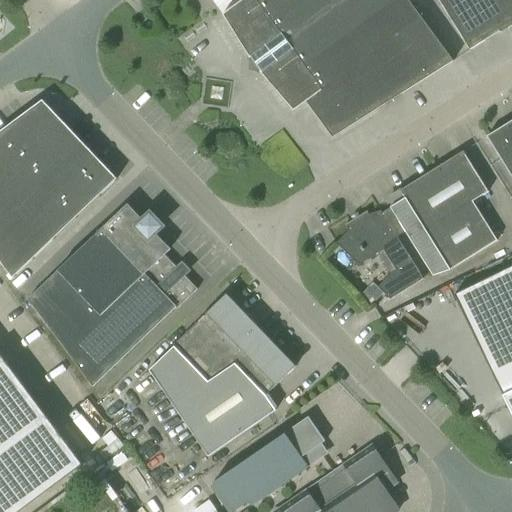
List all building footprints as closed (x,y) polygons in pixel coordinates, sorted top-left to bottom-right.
[(452,62),(406,0),(230,0),(235,6),(222,15),(249,59),(251,58),(261,71),(259,72),(293,112),(306,102),(332,138),(452,62)] [(511,0),(437,0),(469,51),(499,32),(500,33),(511,25),(511,0)] [(101,169),(105,166),(71,124),(66,127),(54,112),(29,110),(0,133),(0,262),(12,279),(116,179),(108,179),(101,169)] [(511,120),(486,137),(511,178),(511,120)] [(352,260),(360,251),(369,259),(377,254),(390,274),(377,288),(382,293),(390,300),(422,279),(395,235),(404,229),(433,276),(449,271),(497,241),(473,202),(488,192),(463,152),(388,198),(393,206),(381,213),(380,211),(368,215),(367,213),(366,212),(345,225),(345,226),(346,226),(348,231),(335,244),(352,260)] [(27,300),(92,387),(175,308),(176,310),(197,290),(183,275),(187,271),(181,265),(177,269),(164,256),(170,250),(154,234),(161,227),(149,214),(142,221),(127,205),(121,210),(120,209),(99,229),(100,230),(27,300)] [(511,266),(453,296),(511,414),(511,266)] [(372,283),(361,295),(371,305),(382,293),(377,288),(372,283)] [(281,381),(295,367),(226,295),(171,347),(172,348),(148,371),(208,458),(275,411),(265,396),(281,381)] [(0,511),(17,511),(82,465),(0,355),(0,511)] [(303,417),(212,482),(232,511),(247,502),(250,506),(308,466),(302,457),(322,443),(303,417)] [(395,511),(398,510),(395,505),(389,510),(381,498),(387,494),(385,491),(396,483),(387,469),(385,471),(379,463),(382,461),(372,448),(345,466),(346,469),(308,495),(307,492),(278,511),(395,511)]
